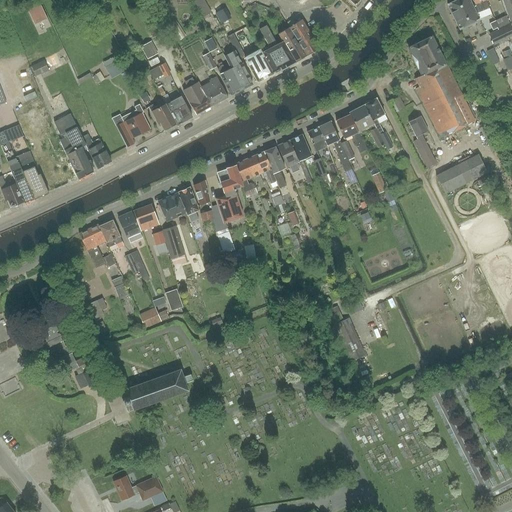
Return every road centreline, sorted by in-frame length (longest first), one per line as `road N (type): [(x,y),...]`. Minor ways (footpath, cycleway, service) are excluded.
road 1 (residential): [(441,0),(339,110),(75,227),(27,267),(0,277)]
road 2 (residential): [(0,226),(321,61),(379,0)]
road 3 (unknown): [(443,0),(511,136)]
